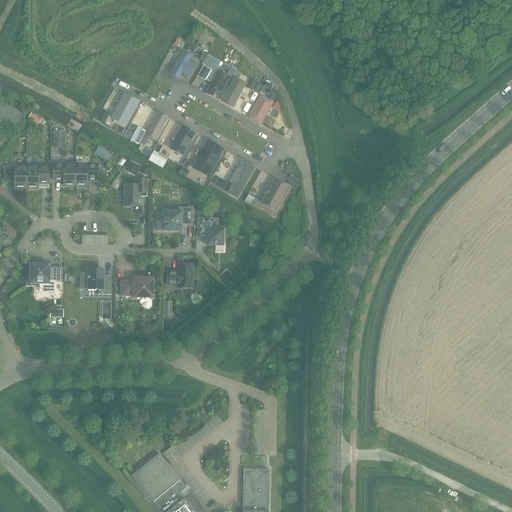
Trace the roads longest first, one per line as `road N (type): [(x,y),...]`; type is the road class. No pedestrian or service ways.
road 1 (residential): [(15,374),(186,360),(311,248),(303,150)]
road 2 (tertiary): [(333,454),(336,361),(359,262),(406,186),(511,89)]
road 3 (residential): [(285,147),(272,170),(172,111),(183,90),(262,132)]
road 4 (unclassified): [(507,511),(388,455),(333,454)]
road 5 (residential): [(303,150),(286,93),(201,19)]
